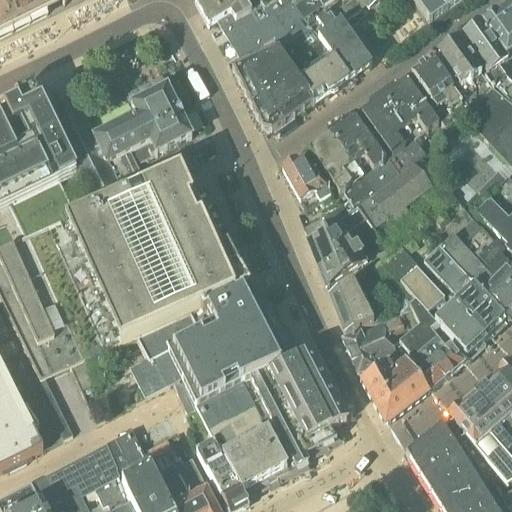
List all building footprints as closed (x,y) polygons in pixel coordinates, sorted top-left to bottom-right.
[(0,0),(0,41),(83,0),(42,0),(39,1),(37,0),(0,0)] [(221,34),(234,25),(249,16),(238,0),(195,0),(194,7),(207,32),(216,27),(221,34)] [(295,30),(303,24),(286,0),(248,0),(252,5),(256,5),(258,7),(263,15),(276,7),(281,14),(276,17),(287,35),(295,30)] [(286,0),(303,24),(315,15),(305,0),(298,0),(297,1),(296,0),(286,0)] [(315,0),(322,11),(338,0),(315,0)] [(358,0),(368,13),(386,0),(358,0)] [(408,0),(429,29),(470,0),(408,0)] [(310,35),(311,36),(347,87),(370,71),(350,42),(352,38),(347,31),(342,32),(340,29),(361,15),(353,4),(325,24),(322,19),(315,24),(318,29),(310,35)] [(496,20),(481,30),(505,63),(511,57),(511,10),(510,10),(510,11),(497,20),(496,20)] [(269,47),(255,24),(249,16),(234,25),(221,34),(232,53),(237,63),(258,53),(263,51),(269,47)] [(298,34),(295,30),(287,35),(276,17),(268,23),(264,18),(255,24),(269,47),(263,51),(266,55),(298,34)] [(507,66),(505,63),(481,30),(462,44),(487,79),(484,82),(492,94),(495,92),(511,108),(511,88),(504,81),(498,73),(507,66)] [(314,111),(347,87),(311,36),(277,59),(278,60),(314,111)] [(492,95),(458,47),(437,62),(467,103),(463,106),(470,117),(492,95)] [(256,126),(262,138),(271,140),(283,132),(283,133),(284,132),(284,131),(292,125),(293,126),(294,125),(294,124),(302,118),(302,119),(304,118),(304,117),(312,111),(312,112),(314,111),(278,60),(266,68),(262,61),(233,75),(231,76),(232,78),(237,88),(238,90),(243,100),(244,102),(249,112),(250,114),(255,124),(255,126),(256,126)] [(470,120),(431,66),(411,80),(431,110),(432,110),(435,115),(429,119),(438,131),(444,140),(470,120)] [(382,100),(414,145),(424,138),(425,140),(438,131),(429,119),(407,88),(409,87),(406,83),(393,92),(394,93),(383,101),(382,100)] [(55,136),(33,91),(0,107),(0,205),(4,204),(24,245),(75,222),(54,179),(72,170),(56,136),(55,136)] [(97,141),(121,190),(140,180),(135,170),(154,161),(155,161),(191,144),(166,93),(130,111),(136,122),(129,126),(97,141)] [(511,112),(511,113),(492,96),(465,125),(487,149),(511,175),(511,112)] [(388,177),(394,186),(424,160),(414,145),(382,100),(381,101),(382,102),(370,109),(369,109),(370,110),(368,115),(361,120),(382,150),(379,152),(394,173),(388,177)] [(342,128),(329,137),(375,201),(394,186),(388,177),(383,170),(385,168),(354,124),(353,125),(354,125),(347,129),(343,129),(342,128)] [(309,156),(308,156),(311,160),(339,200),(336,203),(341,209),(344,214),(349,220),(357,214),(375,237),(379,242),(391,233),(393,235),(395,233),(374,207),(371,204),(374,201),(375,201),(329,137),(317,146),(317,147),(316,151),(310,156),(309,156)] [(303,217),(298,220),(303,233),(341,209),(336,203),(328,192),(324,194),(318,184),(315,185),(305,166),(304,165),(297,169),(297,168),(281,177),(303,217)] [(182,175),(0,256),(0,306),(40,388),(249,294),(182,175)] [(415,176),(374,207),(395,233),(411,221),(404,212),(429,193),(415,176)] [(496,178),(476,198),(487,210),(476,221),(511,257),(511,190),(506,185),(498,176),(496,178)] [(341,209),(303,233),(308,246),(336,229),(349,220),(344,214),(341,209)] [(336,229),(308,246),(318,269),(349,249),(336,229)] [(356,244),(349,249),(352,254),(356,252),(359,256),(365,252),(363,249),(373,242),(366,231),(353,239),(356,244)] [(463,251),(491,281),(489,283),(488,283),(511,308),(511,276),(504,268),(502,266),(505,262),(480,235),(465,249),(463,251)] [(452,243),(460,252),(463,251),(465,249),(456,239),(452,243)] [(511,308),(488,283),(489,283),(460,252),(452,243),(439,255),(480,300),(481,299),(506,326),(508,328),(511,323),(511,308)] [(352,254),(349,249),(318,269),(327,292),(363,270),(366,268),(356,252),(352,254)] [(416,276),(416,277),(420,274),(399,251),(379,267),(400,290),(416,276)] [(487,347),(507,328),(481,300),(480,300),(439,255),(423,270),(460,311),(457,314),(487,347)] [(416,276),(400,290),(415,308),(434,328),(467,364),(468,363),(470,364),(479,355),(487,347),(457,314),(453,317),(450,313),(449,314),(442,307),(443,306),(416,277),(416,276)] [(338,320),(374,304),(362,281),(331,302),(338,320)] [(330,436),(345,428),(310,359),(286,370),(285,366),(283,367),(282,366),(283,365),(284,362),(281,356),(278,355),(277,356),(276,354),(278,353),(277,351),(275,352),(269,342),(271,341),(270,339),(273,338),(274,334),(268,323),(264,322),(262,323),(249,298),(250,297),(249,295),(203,316),(135,346),(147,368),(137,373),(130,377),(136,390),(144,405),(173,390),(175,396),(178,403),(186,420),(194,416),(181,386),(195,415),(240,501),(246,511),(247,511),(246,511),(247,510),(241,500),(244,499),(243,498),(247,496),(248,497),(266,487),(265,486),(274,481),(274,482),(281,479),(282,477),(285,475),(287,479),(307,469),(305,464),(337,448),(330,436)] [(374,304),(338,320),(346,340),(384,326),(374,304)] [(415,308),(409,312),(406,305),(396,310),(410,339),(399,348),(400,349),(396,352),(401,359),(399,361),(409,369),(417,362),(427,373),(429,370),(443,386),(463,370),(462,369),(467,365),(467,364),(434,328),(415,308)] [(359,338),(341,345),(356,380),(372,373),(374,371),(374,370),(395,361),(387,344),(406,337),(400,322),(360,340),(359,338)] [(417,362),(409,369),(406,371),(428,399),(430,398),(443,386),(429,370),(427,373),(417,362)] [(103,386),(93,364),(71,374),(81,396),(103,386)] [(499,379),(493,384),(511,406),(511,367),(511,368),(506,373),(504,370),(498,377),(499,379)] [(389,428),(393,425),(413,410),(428,399),(406,371),(404,368),(395,374),(395,376),(391,375),(387,369),(377,375),(379,378),(369,382),(360,386),(382,425),(383,426),(389,428)] [(0,477),(5,475),(7,478),(26,468),(25,465),(42,456),(32,436),(28,439),(0,384),(0,477)] [(480,396),(478,398),(504,428),(511,436),(511,406),(493,384),(487,389),(480,396)] [(469,405),(463,411),(475,425),(511,467),(511,436),(504,428),(478,398),(476,399),(469,405)] [(450,422),(448,424),(449,425),(451,427),(506,492),(511,488),(511,467),(475,425),(463,411),(457,415),(455,413),(448,420),(450,422)] [(157,483),(155,484),(169,511),(214,511),(190,466),(169,425),(153,433),(150,428),(134,436),(157,483)] [(411,461),(409,462),(440,511),(511,511),(511,496),(511,498),(506,492),(451,427),(438,437),(438,438),(425,448),(428,454),(414,462),(413,459),(411,461)] [(128,511),(169,511),(155,484),(132,437),(108,449),(128,488),(121,492),(126,506),(128,511)] [(197,463),(223,511),(244,511),(246,511),(240,501),(211,448),(195,457),(197,463)] [(108,449),(47,481),(56,499),(74,490),(81,504),(93,498),(100,511),(128,511),(126,506),(121,492),(128,488),(108,449)] [(74,490),(56,499),(47,481),(35,487),(44,506),(46,511),(84,511),(81,504),(74,490)] [(41,511),(30,490),(0,505),(0,511),(41,511)]
